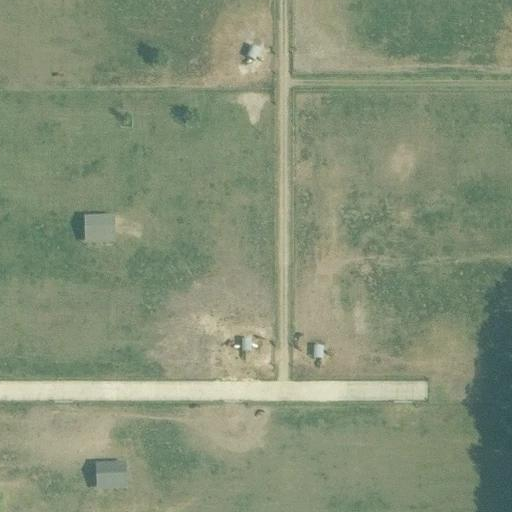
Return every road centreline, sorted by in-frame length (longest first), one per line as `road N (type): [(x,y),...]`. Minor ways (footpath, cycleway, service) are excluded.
road 1 (track): [(283,392),(283,0)]
road 2 (track): [(284,84),(511,83)]
